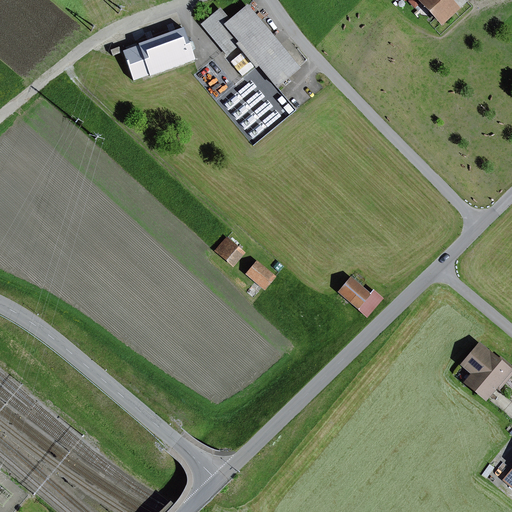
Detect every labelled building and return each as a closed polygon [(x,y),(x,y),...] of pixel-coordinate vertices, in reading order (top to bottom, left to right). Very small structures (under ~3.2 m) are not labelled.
[(418,0),(443,27),(461,10),(452,1),(450,0),(418,0)] [(223,11),(203,27),(226,56),(240,46),(274,89),(299,70),(248,7),(231,20),(223,11)] [(186,29),(123,51),(134,81),(196,59),(186,29)] [(247,257),(228,240),(216,254),(236,270),(247,257)] [(259,264),(248,276),(266,291),(277,279),(259,264)] [(352,278),(338,293),(366,318),(383,299),(374,291),(371,295),(352,278)] [(511,374),(482,347),(456,375),(486,403),(511,375),(511,374)] [(511,468),(501,481),(511,490),(511,468)]
